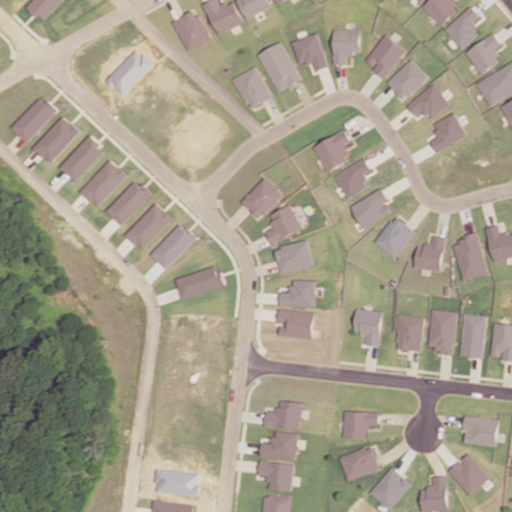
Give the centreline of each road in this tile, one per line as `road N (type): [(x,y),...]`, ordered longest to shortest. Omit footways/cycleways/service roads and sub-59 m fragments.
road 1 (residential): [(0,14),(238,247),(244,307),(220,511)]
road 2 (residential): [(127,511),(151,312),(145,292),(0,149)]
road 3 (residential): [(511,188),(442,204),(426,199),(381,121),(347,96),(245,146),(193,203)]
road 4 (residential): [(237,365),(511,395)]
road 5 (residential): [(128,8),(262,137)]
road 6 (residential): [(141,0),(0,83)]
